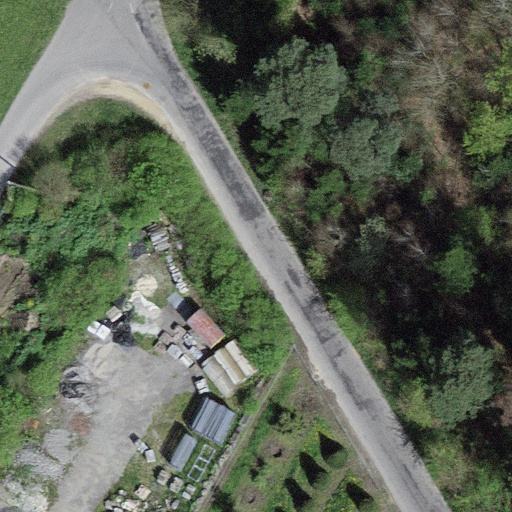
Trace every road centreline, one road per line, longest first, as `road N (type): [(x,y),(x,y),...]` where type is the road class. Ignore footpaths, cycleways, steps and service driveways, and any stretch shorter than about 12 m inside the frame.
road 1 (tertiary): [(449,511),(255,221),(151,0)]
road 2 (unclassified): [(119,0),(0,206)]
